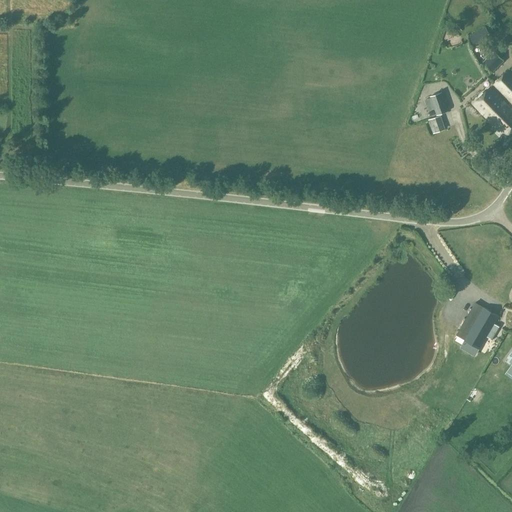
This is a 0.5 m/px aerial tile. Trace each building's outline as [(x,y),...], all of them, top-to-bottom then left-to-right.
[(489,38),(488,35),(485,29),(469,37),(473,46),(489,38)] [(479,57),(490,53),(488,47),(477,50),(479,57)] [(491,73),(495,70),(503,62),(493,52),(482,64),(491,73)] [(511,77),(507,72),(494,85),(511,103),(511,77)] [(511,130),(511,111),(490,88),(473,105),(505,138),(511,130)] [(436,115),(448,111),(441,92),(430,96),(436,115)] [(458,336),(464,339),(480,349),(499,316),(483,307),(477,303),(458,336)] [(477,400),(480,392),(472,390),(469,398),(477,400)]
